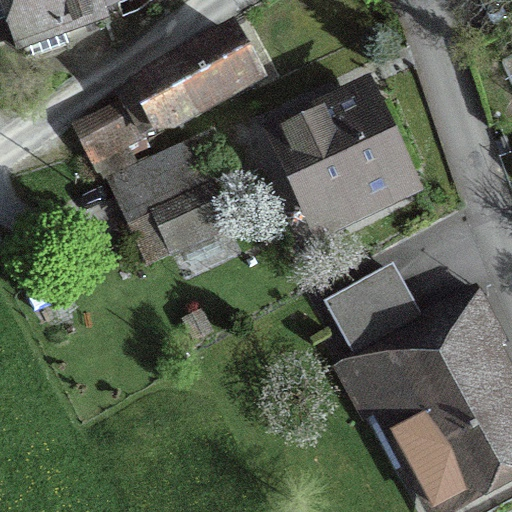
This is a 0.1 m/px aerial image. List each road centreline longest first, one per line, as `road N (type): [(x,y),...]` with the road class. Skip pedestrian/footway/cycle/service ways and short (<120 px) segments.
road 1 (residential): [(372,0),(473,166),(511,256)]
road 2 (residential): [(226,0),(0,152)]
